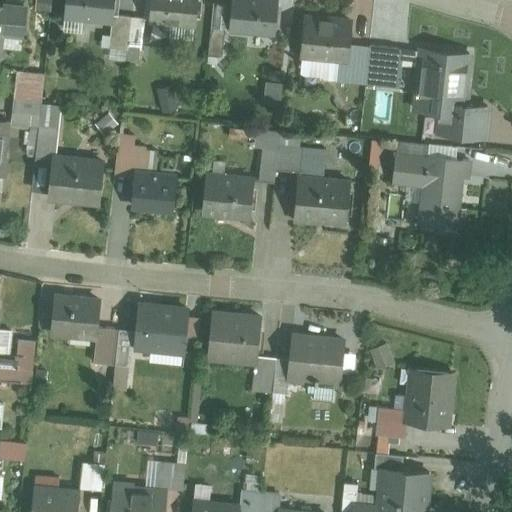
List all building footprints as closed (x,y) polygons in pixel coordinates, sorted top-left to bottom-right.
[(68,0),(66,16),(113,22),(115,0),(68,0)] [(153,0),(151,18),(196,24),(199,0),(153,0)] [(27,7),(0,4),(0,57),(3,58),(6,34),(23,36),(27,7)] [(232,4),(228,33),(269,39),(273,10),(232,4)] [(304,25),(300,52),(342,58),(339,80),(364,83),(369,49),(348,46),(350,31),(304,25)] [(471,61),(428,55),(420,114),(439,117),(437,136),(489,142),(493,110),(465,107),(471,61)] [(63,111),(41,108),(34,161),(55,163),(50,196),(100,202),(105,163),(57,157),(63,111)] [(13,122),(0,121),(0,176),(9,177),(13,122)] [(202,172),(200,218),(252,220),(254,182),(278,183),(280,135),(257,134),(256,159),(263,159),(262,175),(202,172)] [(134,183),(132,211),(175,214),(178,181),(146,178),(148,155),(134,154),(135,137),(119,135),(115,181),(134,183)] [(300,184),(297,227),(352,231),(356,178),(325,176),(326,153),(305,152),(306,136),(280,135),(278,183),(300,184)] [(469,162),(395,155),(392,184),(422,187),(418,225),(463,229),(469,162)] [(57,298),(53,337),(96,341),(94,362),(113,364),(117,319),(104,318),(106,302),(57,298)] [(184,313),(137,308),(132,353),(179,358),(184,313)] [(262,325),(212,321),(209,364),(253,367),(251,399),(273,398),(276,358),(260,354),(262,325)] [(346,342),(296,338),(294,359),(276,358),(273,398),(290,399),(291,381),(343,385),(346,342)] [(452,376),(402,373),(401,406),(381,404),(379,434),(409,435),(410,421),(449,423),(452,376)] [(0,461),(19,463),(21,445),(0,443),(0,461)] [(379,505),(355,504),(354,511),(431,511),(433,468),(380,466),(379,505)] [(37,488),(34,511),(87,511),(89,494),(101,495),(103,472),(83,471),(81,492),(37,488)] [(113,489),(110,511),(158,511),(161,491),(176,492),(177,475),(149,472),(147,493),(113,489)] [(281,511),(283,497),(247,494),(246,510),(246,511),(281,511)]
